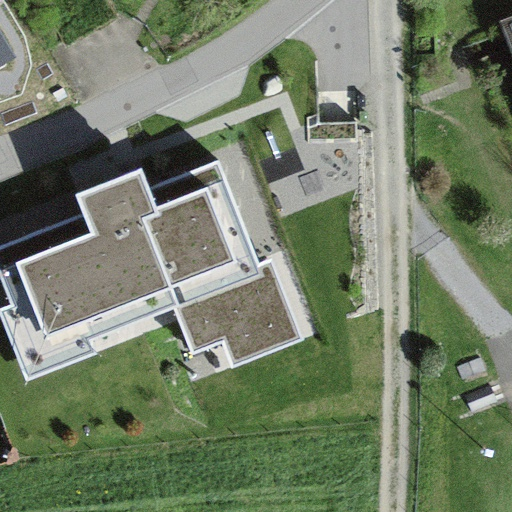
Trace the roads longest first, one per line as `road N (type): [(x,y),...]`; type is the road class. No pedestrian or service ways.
road 1 (track): [(388,511),(393,0)]
road 2 (unclassified): [(0,156),(226,54),(302,0)]
